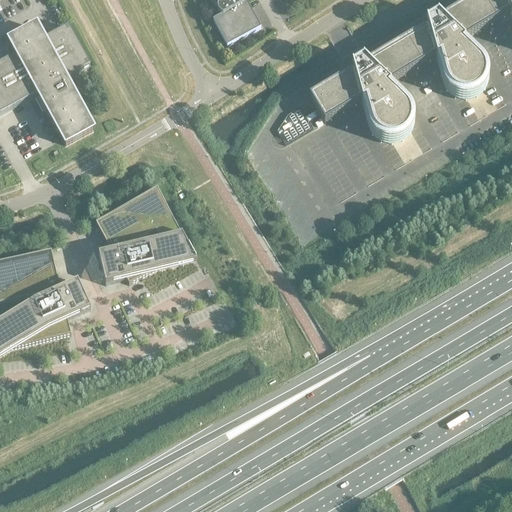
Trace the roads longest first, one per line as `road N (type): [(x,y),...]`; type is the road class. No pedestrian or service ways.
road 1 (motorway): [(511,314),(178,511)]
road 2 (motorway): [(409,340),(343,365),(74,511)]
road 3 (motorway): [(409,340),(117,511)]
road 4 (motorway): [(237,511),(511,348)]
road 5 (motorway): [(302,511),(511,386)]
road 6 (unclassified): [(0,209),(49,192),(212,95)]
road 7 (unclassified): [(212,95),(358,0)]
